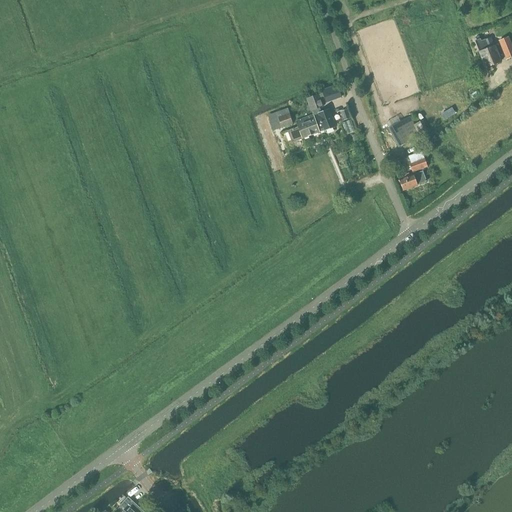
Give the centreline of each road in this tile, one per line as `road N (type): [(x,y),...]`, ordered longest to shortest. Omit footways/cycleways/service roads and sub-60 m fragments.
road 1 (tertiary): [(120,448),(413,232)]
road 2 (unclassified): [(413,232),(321,0)]
road 3 (track): [(0,76),(209,0)]
road 4 (tertiary): [(413,232),(511,156)]
